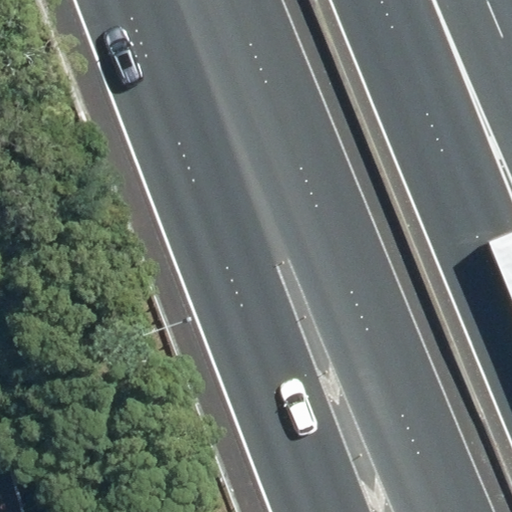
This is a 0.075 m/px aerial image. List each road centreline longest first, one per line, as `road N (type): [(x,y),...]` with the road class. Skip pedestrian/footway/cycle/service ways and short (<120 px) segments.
road 1 (motorway): [(450,511),(232,0)]
road 2 (motorway): [(327,511),(232,280),(146,0)]
road 3 (motorway): [(387,0),(511,315)]
